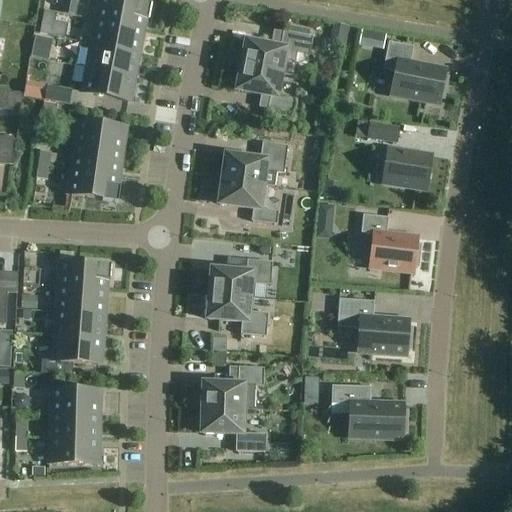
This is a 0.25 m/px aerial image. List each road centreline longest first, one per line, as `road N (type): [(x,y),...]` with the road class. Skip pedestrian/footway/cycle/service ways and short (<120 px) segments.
road 1 (residential): [(493,0),(449,234),(433,473)]
road 2 (residential): [(168,236),(155,511)]
road 3 (residential): [(207,0),(168,236)]
road 4 (residential): [(168,236),(0,228)]
